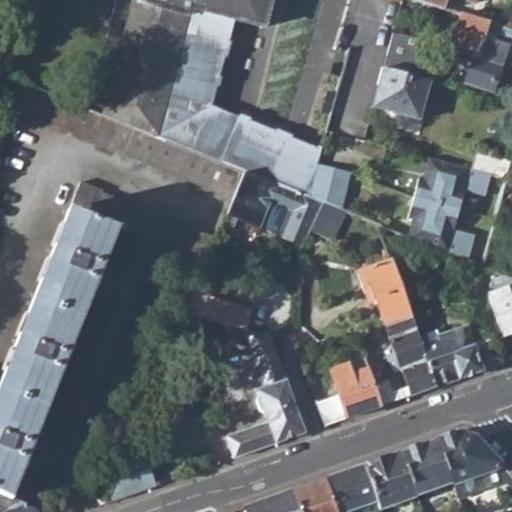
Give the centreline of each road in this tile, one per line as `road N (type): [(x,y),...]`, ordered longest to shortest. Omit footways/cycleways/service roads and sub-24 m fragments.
road 1 (residential): [(479,401),(244,485),(184,498)]
road 2 (residential): [(348,121),(373,38),(359,0)]
